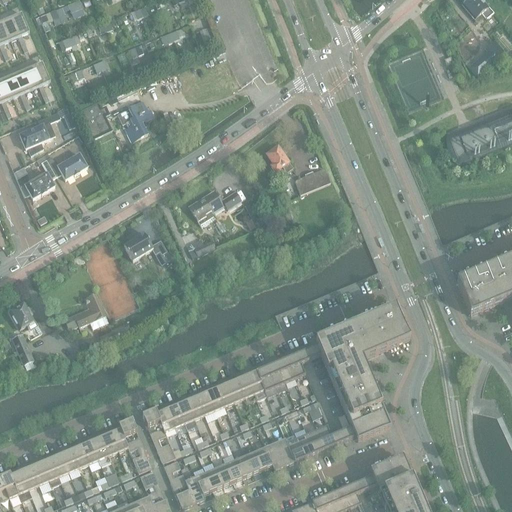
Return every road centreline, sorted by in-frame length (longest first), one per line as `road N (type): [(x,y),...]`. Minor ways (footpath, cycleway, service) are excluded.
road 1 (residential): [(404,285),(0,456)]
road 2 (tertiary): [(32,253),(214,143),(315,68)]
road 3 (tertiary): [(431,274),(340,47)]
road 4 (tertiary): [(315,68),(404,285)]
road 5 (residential): [(239,511),(424,434)]
road 6 (tertiary): [(404,285),(428,351),(415,408),(424,434)]
road 7 (tertiary): [(511,386),(502,368),(456,332),(431,274)]
